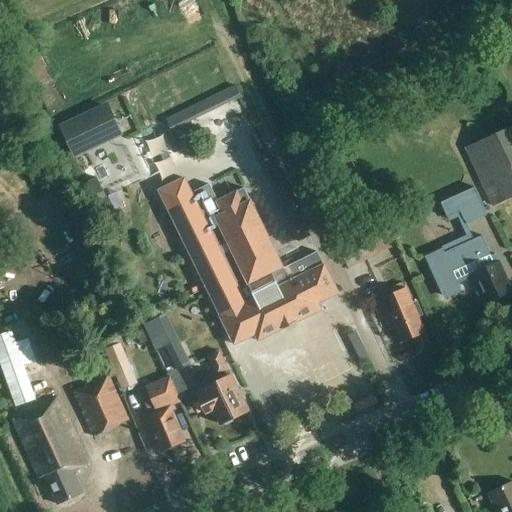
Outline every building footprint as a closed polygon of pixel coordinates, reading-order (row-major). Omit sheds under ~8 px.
[(400,25),(403,36),(423,31),(420,20),(400,25)] [(15,54),(24,83),(42,77),(32,48),(15,54)] [(107,103),(57,126),(73,159),(122,136),(107,103)] [(511,127),(466,149),(493,208),(511,198),(511,127)] [(135,133),(143,163),(164,158),(156,128),(135,133)] [(290,241),(306,235),(292,200),(276,207),(267,184),(277,180),(264,148),(252,153),(262,179),(248,184),(267,232),(284,226),(290,241)] [(323,265),(317,252),(283,269),(249,201),(242,205),(236,192),(217,202),(208,185),(191,193),(183,179),(158,191),(220,316),(219,317),(234,345),(255,335),(258,342),(282,330),(296,323),(296,322),(321,310),(317,304),(338,294),(324,265),(323,265)] [(464,221),(485,212),(474,188),(441,204),(447,218),(460,212),(464,221)] [(62,220),(78,258),(90,253),(73,215),(62,220)] [(398,239),(392,225),(391,224),(387,226),(387,227),(365,237),(338,250),(347,269),(374,256),(395,246),(393,241),(398,239)] [(511,292),(498,263),(494,265),(491,258),(495,256),(494,254),(490,256),(481,236),(444,253),(442,249),(424,257),(442,296),(460,288),(457,282),(470,277),(478,296),(483,293),(487,303),(511,292)] [(398,310),(389,314),(401,342),(423,333),(417,318),(422,316),(416,302),(411,304),(405,289),(391,295),(398,310)] [(189,364),(177,340),(164,347),(176,371),(189,364)] [(137,384),(120,343),(104,350),(121,391),(137,384)] [(248,411),(231,376),(219,352),(207,358),(216,376),(220,375),(223,380),(196,393),(206,414),(213,411),(220,425),(248,411)] [(94,437),(129,421),(108,376),(73,392),(94,437)] [(184,442),(169,405),(179,401),(170,377),(145,387),(155,411),(144,415),(160,452),(184,442)] [(87,465),(56,398),(12,418),(39,479),(44,477),(57,505),(82,494),(72,472),(87,465)] [(511,511),(511,483),(489,494),(496,511),(511,511)]
